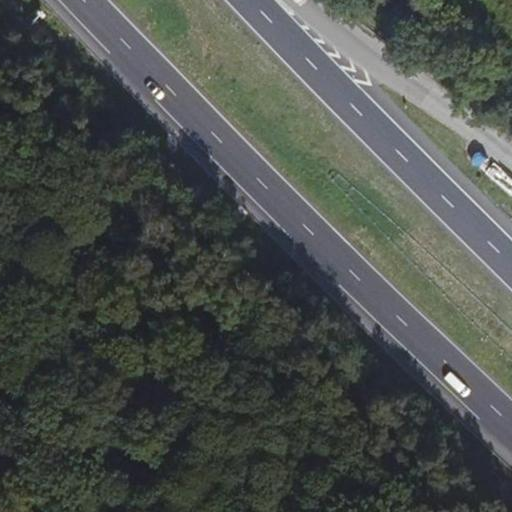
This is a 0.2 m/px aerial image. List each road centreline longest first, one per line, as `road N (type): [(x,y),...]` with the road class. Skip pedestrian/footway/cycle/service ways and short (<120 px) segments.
road 1 (trunk): [(79,0),(511,429)]
road 2 (trunk): [(511,261),(331,82),(261,0)]
road 3 (trunk): [(511,161),(300,0)]
